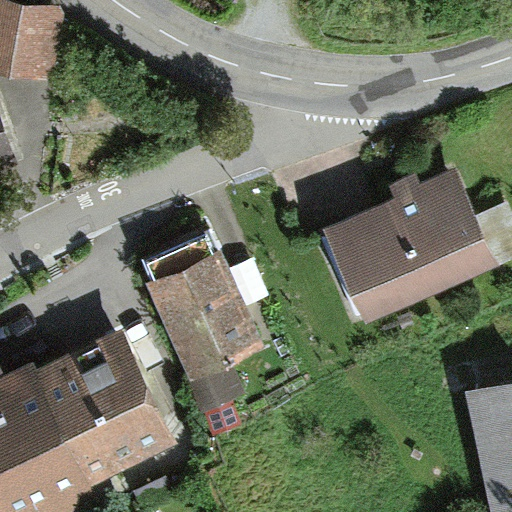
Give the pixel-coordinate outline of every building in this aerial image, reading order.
[(0,0),(0,54),(44,62),(53,9),(0,0)] [(317,229),(357,312),(475,255),(435,172),(317,229)] [(210,229),(149,259),(199,359),(260,329),(210,229)] [(82,471),(172,429),(127,334),(12,388),(0,362),(0,511),(43,511),(91,490),(82,471)] [(511,511),(511,404),(469,413),(488,511),(511,511)] [(174,492),(167,476),(142,488),(150,504),(174,492)]
